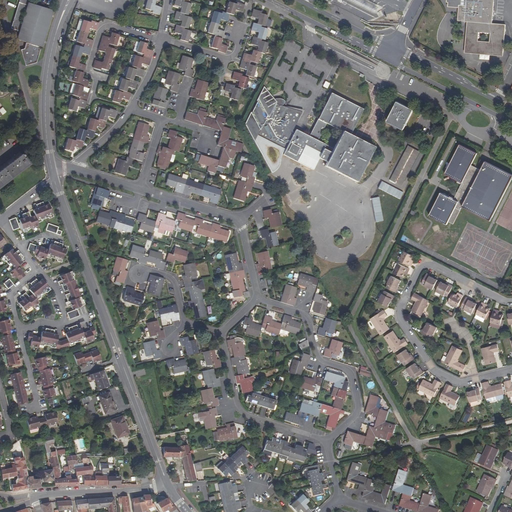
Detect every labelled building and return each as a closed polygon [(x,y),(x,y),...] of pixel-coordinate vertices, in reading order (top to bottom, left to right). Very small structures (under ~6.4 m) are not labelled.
[(38,47),(38,46),(42,47),(53,11),(28,3),(28,4),(27,3),(28,0),(19,0),(17,9),(11,29),(19,31),(19,30),(20,30),(17,40),(32,44),(32,46),(26,44),(24,49),(22,50),(21,50),(25,66),(37,63),(41,48),(38,47)] [(159,15),(162,8),(154,5),(156,0),(155,0),(147,0),(145,8),(152,11),(152,13),(159,15)] [(183,0),(175,0),(174,5),(181,7),(180,13),(184,14),(188,15),(191,4),(183,2),(184,0),(183,0)] [(384,9),(366,0),(353,0),(381,14),(384,9)] [(448,7),(459,8),(459,13),(458,21),(468,22),(465,53),(480,54),(490,55),(503,56),(504,44),(506,25),(492,24),(494,0),(447,0),(447,3),(449,3),(448,7)] [(236,4),(229,2),(226,13),(229,14),(233,15),(235,10),(242,12),(245,5),(237,2),(236,4)] [(251,17),(258,19),(257,24),(261,25),(269,28),(272,20),(267,18),(268,16),(260,13),(261,12),(253,9),(251,17)] [(226,13),(222,12),(221,13),(214,11),(210,22),(218,25),(220,19),(227,21),(229,15),(229,14),(226,13)] [(180,13),(176,12),(174,19),(181,21),(180,26),(184,27),(188,29),(191,18),(183,15),(184,14),(180,13)] [(80,31),(88,33),(89,28),(96,31),(99,23),(91,21),(90,23),(83,20),(80,31)] [(215,35),(214,37),(222,39),(224,32),(217,29),(218,25),(210,22),(207,32),(215,35)] [(267,29),(260,27),(261,25),(257,24),(253,23),(251,30),(258,32),(256,38),(261,39),(264,40),(267,29)] [(180,26),(176,25),(174,32),(181,35),(180,40),(187,42),(191,31),(183,29),(184,27),(180,26)] [(76,41),(76,43),(91,48),(93,41),(86,38),(88,33),(80,31),(76,30),(73,40),(76,41)] [(111,32),(110,38),(103,36),(100,43),(108,45),(109,43),(116,46),(119,35),(111,32)] [(222,39),(214,37),(211,47),(218,50),(218,52),(225,54),(228,46),(220,44),(222,39)] [(253,37),(252,40),(251,44),(258,46),(257,51),(260,53),(264,54),(267,43),(260,41),(261,39),(256,38),(253,37)] [(136,52),(144,54),(143,56),(151,59),(153,51),(146,49),(147,44),(139,41),(136,52)] [(89,55),(91,48),(76,43),(72,56),(80,58),(82,53),(89,55)] [(104,57),(112,60),(115,49),(108,47),(108,45),(100,43),(98,50),(105,52),(104,57)] [(242,60),(249,63),(250,61),(257,63),(260,53),(257,51),(253,50),(251,55),(244,53),(242,60)] [(76,69),(76,71),(84,73),(86,66),(79,63),(80,58),(72,56),(69,66),(76,69)] [(149,66),(151,59),(143,56),(143,58),(135,56),(132,66),(136,68),(140,69),(141,64),(149,66)] [(184,75),(191,78),(193,70),(189,69),(192,59),(183,56),(179,69),(185,71),(184,75)] [(101,68),(108,71),(112,60),(104,57),(102,63),(95,60),(93,68),(100,70),(101,68)] [(256,67),(249,64),(249,63),(242,60),(241,63),(239,68),(247,70),(245,75),(253,78),(256,67)] [(140,69),(136,68),(136,69),(128,67),(125,78),(130,79),(133,80),(134,75),(142,77),(144,70),(140,69)] [(84,73),(76,71),(74,77),(70,76),(69,80),(76,82),(75,84),(83,87),(87,88),(89,81),(82,78),(84,73)] [(171,86),(170,90),(171,91),(177,93),(179,85),(175,84),(178,74),(169,71),(165,84),(171,86)] [(239,83),(237,83),(236,86),(245,89),(249,78),(241,76),(241,74),(234,72),(233,75),(232,79),(238,81),(239,82),(239,83)] [(133,80),(130,79),(129,81),(122,79),(118,89),(123,91),(126,92),(128,87),(135,89),(137,82),(133,80)] [(189,96),(191,97),(202,100),(208,83),(199,80),(195,90),(191,89),(189,96)] [(233,88),(234,86),(226,83),(225,87),(224,91),(231,93),(230,98),(238,100),(241,90),(233,88)] [(79,97),(79,99),(87,101),(89,94),(82,92),(83,87),(75,84),(72,95),(79,97)] [(258,137),(285,151),(294,131),(292,130),(302,112),(281,118),(268,100),(263,85),(245,121),(255,142),(258,137)] [(155,101),(154,105),(165,108),(168,100),(164,99),(167,90),(158,87),(154,100),(155,101)] [(126,92),(123,91),(122,92),(115,90),(112,101),(119,103),(121,98),(129,101),(131,93),(126,92)] [(283,155),(312,170),(318,158),(326,162),(324,166),(356,182),(374,147),(359,140),(350,135),(349,135),(362,109),(331,93),(309,136),(295,129),(291,138),(282,155),(283,155)] [(86,105),(87,101),(79,99),(78,101),(71,98),(68,109),(74,111),(75,108),(76,108),(77,106),(79,107),(84,109),(86,105)] [(269,100),(268,100),(281,118),(282,118),(282,117),(283,116),(284,115),(284,114),(284,113),(285,112),(285,111),(285,110),(285,109),(285,108),(284,107),(284,106),(284,105),(283,104),(282,103),(282,102),(281,102),(280,101),(279,101),(279,100),(278,100),(277,100),(276,100),(276,99),(275,99),(274,99),(273,99),(272,99),(271,100),(270,100),(269,100)] [(390,115),(387,121),(392,124),(403,130),(413,110),(397,101),(390,115)] [(110,109),(109,110),(101,108),(98,119),(106,121),(108,116),(115,118),(117,111),(110,109)] [(184,120),(203,125),(205,117),(207,113),(199,110),(197,115),(187,112),(184,120)] [(225,119),(221,117),(222,116),(218,114),(216,121),(205,117),(203,125),(221,131),(223,127),(224,123),(225,119)] [(87,129),(95,131),(96,126),(104,128),(106,121),(98,119),(98,121),(90,118),(87,129)] [(149,125),(139,122),(134,140),(143,143),(147,144),(149,136),(146,135),(149,125)] [(227,140),(230,129),(223,127),(221,131),(221,133),(217,145),(223,147),(236,151),(241,152),(243,145),(227,140)] [(85,137),(92,139),(95,131),(87,129),(86,131),(79,128),(76,139),(84,142),(85,137)] [(167,137),(171,139),(168,149),(173,150),(177,152),(182,138),(176,136),(177,132),(170,130),(169,133),(167,137)] [(74,147),(81,149),(84,142),(76,139),(75,141),(68,138),(64,149),(72,152),(74,147)] [(144,154),(140,153),(143,143),(134,140),(130,153),(136,155),(134,159),(142,162),(144,154)] [(453,224),(462,206),(470,210),(490,221),(511,177),(511,174),(485,161),(480,170),(471,165),(477,153),(459,144),(445,174),(462,183),(457,192),(455,196),(454,199),(441,193),(434,205),(429,215),(447,224),(448,221),(453,224)] [(162,168),(163,166),(167,168),(169,161),(173,162),(175,156),(172,155),(173,150),(168,149),(159,146),(157,153),(158,154),(160,155),(160,156),(157,165),(158,165),(158,167),(162,168)] [(408,146),(399,163),(390,180),(401,187),(412,166),(420,152),(408,146)] [(223,147),(219,161),(217,166),(225,168),(228,157),(233,159),(236,151),(223,147)] [(0,187),(30,164),(20,152),(0,166),(0,187)] [(219,161),(200,155),(199,158),(198,162),(209,166),(207,171),(215,173),(217,166),(219,161)] [(128,165),(132,167),(134,159),(127,157),(125,161),(119,159),(115,172),(125,175),(128,165)] [(251,176),(252,172),(254,166),(245,163),(241,177),(246,178),(245,183),(252,185),(255,177),(251,176)] [(175,191),(182,193),(185,183),(186,180),(168,175),(166,184),(176,187),(175,191)] [(245,183),(239,181),(234,198),(243,201),(246,191),(250,192),(252,185),(245,183)] [(378,188),(400,199),(403,192),(381,181),(378,188)] [(190,182),(190,184),(185,183),(182,193),(190,196),(191,192),(201,195),(203,186),(190,182)] [(217,204),(221,191),(203,186),(201,195),(211,198),(209,202),(217,204)] [(98,210),(99,207),(100,207),(103,198),(107,199),(110,191),(96,187),(91,205),(92,205),(91,207),(98,210)] [(376,223),(383,221),(379,197),(371,198),(376,223)] [(33,210),(35,216),(38,223),(42,221),(42,220),(48,217),(49,218),(53,217),(49,204),(45,206),(43,202),(36,205),(37,208),(33,210)] [(278,212),(272,213),(271,209),(264,211),(265,219),(269,218),(271,228),(281,226),(278,212)] [(109,226),(113,227),(118,213),(110,211),(109,214),(99,211),(96,221),(109,225),(109,226)] [(39,226),(38,223),(35,216),(31,217),(29,212),(26,213),(31,228),(39,226)] [(178,212),(177,215),(176,219),(180,221),(178,227),(192,231),(193,225),(194,222),(184,219),(186,215),(178,212)] [(28,230),(31,228),(26,213),(22,214),(24,218),(19,220),(24,232),(28,231),(28,230)] [(125,215),(118,213),(113,227),(118,229),(118,228),(131,232),(134,222),(124,219),(125,215)] [(152,232),(155,223),(145,219),(146,215),(139,213),(137,219),(136,221),(141,222),(139,228),(152,232)] [(166,215),(158,213),(156,220),(158,220),(160,221),(159,225),(157,232),(163,233),(165,229),(172,231),(175,222),(165,219),(166,215)] [(16,218),(9,220),(13,231),(20,228),(16,218)] [(203,220),(196,218),(194,222),(193,225),(197,226),(196,232),(209,236),(212,227),(202,224),(203,220)] [(48,223),(46,230),(60,235),(61,231),(58,230),(58,227),(48,223)] [(220,225),(213,223),(212,227),(209,236),(226,242),(229,232),(219,229),(220,225)] [(260,231),(262,238),(266,237),(268,248),(278,245),(274,232),(268,233),(267,229),(265,229),(260,231)] [(50,244),(48,250),(46,257),(51,259),(51,258),(57,260),(57,261),(62,262),(66,249),(62,248),(63,244),(56,242),(55,246),(50,244)] [(45,260),(46,257),(48,250),(45,248),(45,250),(40,248),(40,247),(30,243),(28,250),(38,254),(37,257),(45,260)] [(147,260),(148,257),(144,256),(145,250),(132,246),(130,255),(139,258),(138,262),(146,264),(147,260)] [(168,253),(166,260),(174,263),(175,259),(185,262),(188,252),(175,248),(172,254),(168,253)] [(12,249),(1,258),(4,262),(5,261),(7,263),(9,266),(9,267),(12,271),(18,266),(22,262),(19,258),(22,256),(18,250),(15,253),(12,249)] [(163,270),(165,263),(161,261),(163,255),(150,251),(148,257),(147,260),(157,264),(156,267),(163,270)] [(257,272),(264,271),(271,269),(267,251),(257,253),(260,264),(256,264),(257,272)] [(399,260),(411,267),(413,263),(410,262),(411,260),(413,256),(403,251),(399,260)] [(235,253),(226,255),(230,273),(243,270),(242,262),(237,263),(235,253)] [(128,271),(123,270),(127,260),(118,257),(112,275),(117,276),(115,281),(123,284),(124,279),(125,279),(128,271)] [(190,278),(196,276),(193,263),(184,265),(186,275),(182,276),(184,284),(191,282),(190,278)] [(393,273),(402,278),(404,274),(405,271),(408,273),(410,269),(397,263),(393,273)] [(19,269),(20,268),(18,266),(12,271),(10,272),(15,279),(17,277),(19,280),(25,275),(23,273),(22,274),(19,269)] [(243,270),(230,273),(231,278),(234,291),(232,291),(232,293),(233,298),(242,296),(242,292),(244,291),(241,279),(245,278),(243,270)] [(75,276),(73,271),(60,276),(62,280),(58,282),(59,285),(61,284),(75,280),(73,276),(75,276)] [(433,290),(437,280),(433,278),(429,276),(430,275),(427,273),(422,283),(425,285),(425,286),(433,290)] [(150,274),(148,282),(152,283),(149,293),(158,296),(163,278),(150,274)] [(306,291),(314,293),(316,286),(317,280),(313,278),(300,274),(297,283),(307,287),(306,291)] [(386,288),(396,293),(398,290),(397,289),(398,286),(401,281),(391,276),(387,284),(388,284),(386,288)] [(9,279),(4,283),(8,289),(14,284),(9,279)] [(29,289),(33,294),(38,300),(41,297),(41,296),(43,294),(46,292),(47,293),(50,290),(42,279),(38,282),(36,279),(31,283),(33,287),(29,289)] [(61,284),(64,291),(68,290),(71,289),(72,292),(69,293),(65,295),(68,302),(81,297),(78,288),(75,280),(61,284)] [(192,301),(201,299),(200,290),(204,289),(202,280),(191,282),(184,284),(185,291),(190,291),(192,301)] [(444,295),(447,297),(453,286),(449,284),(449,286),(445,284),(441,281),(436,291),(444,295)] [(297,298),(293,297),(296,287),(286,284),(281,302),(294,306),(297,298)] [(141,305),(143,296),(134,293),(135,289),(127,286),(123,300),(141,305)] [(378,302),(388,307),(390,302),(392,299),(393,300),(395,296),(384,291),(383,294),(382,294),(378,302)] [(25,293),(23,295),(33,308),(39,302),(38,300),(33,294),(29,297),(25,293)] [(315,293),(313,301),(317,302),(314,312),(323,315),(327,302),(321,300),(322,296),(315,293)] [(428,300),(414,293),(411,299),(416,302),(411,311),(421,316),(429,300),(428,300)] [(457,308),(463,295),(460,294),(459,296),(456,295),(453,293),(448,303),(457,308)] [(22,300),(18,303),(27,314),(31,311),(30,310),(33,308),(23,295),(20,297),(22,300)] [(68,302),(66,302),(67,306),(71,305),(72,309),(85,304),(83,300),(82,300),(81,297),(68,302)] [(469,299),(469,298),(466,297),(461,307),(464,309),(472,313),(477,304),(472,301),(469,299)] [(192,301),(188,301),(190,309),(194,308),(196,318),(205,316),(201,299),(192,301)] [(486,307),(484,306),(485,303),(482,302),(474,317),(483,322),(487,316),(490,309),(486,307)] [(158,310),(161,320),(171,317),(172,321),(180,320),(176,305),(172,306),(172,307),(158,310)] [(67,313),(69,319),(80,316),(77,309),(67,313)] [(499,313),(497,313),(497,310),(494,309),(490,322),(500,325),(502,319),(503,315),(499,313)] [(381,335),(390,329),(384,320),(383,319),(384,318),(387,316),(384,310),(370,319),(381,335)] [(292,317),(284,315),(281,325),(280,328),(288,330),(298,333),(300,324),(290,321),(292,317)] [(266,329),(265,330),(278,334),(279,332),(280,328),(281,325),(271,322),(272,318),(265,316),(261,327),(261,328),(266,329)] [(251,324),(252,320),(245,318),(242,328),(246,329),(245,332),(259,336),(261,328),(261,327),(251,324)] [(326,333),(331,334),(336,321),(327,318),(323,328),(320,327),(317,335),(324,337),(326,333)] [(3,333),(3,336),(11,334),(10,331),(11,330),(9,319),(0,321),(0,329),(1,333),(3,333)] [(165,338),(163,330),(159,331),(157,321),(147,323),(150,337),(156,335),(157,339),(165,338)] [(425,327),(423,330),(422,330),(420,333),(431,338),(433,335),(437,327),(433,325),(427,322),(425,327)] [(65,333),(67,339),(70,346),(75,344),(74,344),(81,341),(81,342),(86,340),(83,333),(81,328),(77,329),(76,326),(68,328),(70,332),(65,333)] [(170,326),(163,327),(165,336),(172,335),(170,326)] [(86,333),(86,332),(83,333),(86,340),(87,343),(95,340),(93,335),(96,333),(94,327),(90,328),(91,330),(91,331),(86,333)] [(46,333),(42,332),(41,337),(39,345),(44,346),(44,345),(47,345),(55,347),(57,341),(58,335),(53,334),(54,330),(47,329),(46,333)] [(408,344),(404,338),(401,340),(400,341),(399,339),(393,331),(384,337),(394,353),(408,344)] [(33,334),(29,333),(28,340),(31,341),(30,346),(38,348),(39,345),(41,337),(37,337),(37,338),(32,337),(32,336),(33,334)] [(14,350),(11,334),(3,336),(2,337),(5,352),(7,351),(14,350)] [(188,355),(197,353),(194,340),(188,341),(187,337),(180,338),(182,346),(186,345),(188,355)] [(241,339),(238,337),(234,338),(234,339),(230,340),(227,340),(228,348),(232,347),(235,357),(244,356),(244,355),(241,342),(243,341),(243,340),(241,339)] [(70,346),(67,339),(61,342),(57,341),(55,347),(55,348),(62,350),(70,346)] [(153,355),(154,359),(161,358),(160,350),(155,350),(153,340),(144,343),(147,356),(153,355)] [(307,340),(298,345),(301,350),(308,346),(307,340)] [(329,349),(325,348),(324,351),(323,356),(330,358),(332,354),(337,356),(342,342),(332,340),(329,349)] [(494,352),(499,351),(497,344),(490,346),(482,348),(486,365),(496,362),(494,352)] [(458,362),(457,361),(458,360),(463,351),(453,345),(444,362),(459,370),(462,364),(458,362)] [(405,365),(415,359),(412,356),(411,357),(409,354),(406,349),(397,355),(402,363),(403,362),(405,365)] [(15,353),(14,350),(7,351),(8,355),(6,355),(9,366),(20,363),(17,353),(15,353)] [(93,362),(98,360),(99,361),(102,360),(98,350),(86,354),(89,361),(92,360),(93,362)] [(213,364),(214,369),(221,367),(219,359),(215,360),(213,350),(204,352),(207,365),(213,364)] [(77,365),(80,364),(80,363),(85,361),(85,362),(89,361),(86,354),(83,355),(82,352),(74,355),(77,365)] [(306,367),(310,355),(303,353),(300,362),(294,360),(290,373),(299,376),(302,366),(306,367)] [(245,360),(244,360),(244,356),(235,357),(231,358),(233,366),(237,365),(239,375),(242,374),(248,373),(245,360)] [(36,363),(37,362),(39,368),(40,371),(47,369),(46,366),(48,365),(46,357),(35,359),(36,363)] [(172,367),(173,373),(187,370),(185,360),(175,363),(174,358),(166,360),(168,368),(172,367)] [(414,379),(423,373),(421,370),(420,370),(418,368),(415,363),(406,369),(411,377),(412,376),(414,379)] [(49,369),(47,369),(40,371),(43,386),(51,385),(52,384),(49,369)] [(219,378),(215,379),(212,369),(203,371),(206,385),(207,385),(208,389),(211,388),(221,386),(219,378)] [(109,386),(104,371),(93,374),(95,380),(99,390),(109,386)] [(344,381),(345,377),(337,375),(326,371),(324,379),(334,383),(333,387),(345,391),(348,382),(344,381)] [(12,375),(15,390),(24,388),(20,373),(12,375)] [(243,393),(253,391),(251,382),(254,381),(253,377),(243,379),(242,374),(239,375),(235,376),(237,384),(241,383),(243,393)] [(317,393),(322,379),(314,376),(313,380),(303,377),(300,387),(304,389),(304,391),(308,392),(309,390),(317,393)] [(424,380),(422,382),(421,384),(418,383),(416,388),(434,397),(441,382),(435,379),(433,384),(424,380)] [(504,394),(502,384),(491,386),(489,387),(489,385),(488,382),(482,384),(486,399),(495,397),(504,394)] [(445,401),(452,387),(447,384),(440,398),(445,401)] [(52,388),(51,385),(43,386),(44,390),(46,395),(44,396),(45,399),(55,396),(53,388),(52,388)] [(333,387),(330,395),(336,397),(332,407),(340,410),(345,391),(333,387)] [(450,392),(453,387),(452,387),(445,401),(455,406),(460,396),(450,392)] [(24,388),(15,390),(19,405),(28,403),(24,388)] [(208,408),(211,407),(215,406),(219,405),(217,397),(213,398),(211,388),(208,389),(201,390),(204,404),(206,403),(208,408)] [(482,400),(479,388),(475,389),(476,391),(472,391),(467,393),(470,403),(478,401),(482,400)] [(108,393),(99,396),(105,414),(114,411),(108,393)] [(257,405),(260,396),(252,393),(251,396),(247,395),(246,401),(257,405)] [(379,397),(371,395),(367,407),(367,410),(366,413),(367,414),(378,417),(380,409),(382,406),(380,405),(381,400),(379,397)] [(265,407),(268,398),(260,396),(257,405),(265,407)] [(268,398),(265,407),(273,410),(276,401),(268,398)] [(309,405),(301,403),(299,411),(307,413),(318,417),(319,412),(322,404),(314,402),(312,407),(309,405)] [(332,407),(322,404),(319,412),(330,415),(326,426),(334,428),(339,413),(343,414),(344,411),(340,410),(332,407)] [(216,408),(211,409),(211,407),(208,408),(209,414),(203,415),(206,429),(216,427),(214,417),(217,416),(216,408)] [(378,417),(376,424),(375,428),(389,432),(393,434),(396,426),(385,422),(389,412),(380,409),(378,417)] [(303,426),(307,413),(299,411),(297,416),(287,412),(284,420),(303,426)] [(42,419),(44,426),(47,425),(47,426),(58,423),(55,412),(45,415),(46,418),(42,419)] [(27,419),(30,430),(40,427),(44,426),(42,419),(38,420),(37,417),(27,419)] [(123,417),(112,421),(118,438),(129,434),(123,417)] [(234,423),(226,424),(227,429),(217,431),(219,440),(232,437),(233,438),(237,437),(234,423)] [(375,428),(370,426),(367,437),(364,445),(372,447),(375,437),(386,440),(389,432),(375,428)] [(348,431),(347,434),(344,444),(346,444),(345,448),(352,450),(354,442),(364,445),(367,437),(359,434),(348,431)] [(47,438),(43,439),(44,444),(46,453),(50,453),(48,444),(54,443),(52,437),(47,438)] [(267,440),(263,453),(270,456),(272,452),(275,443),(276,439),(272,437),(271,441),(267,440)] [(280,454),(284,441),(280,440),(279,444),(275,443),(272,452),(280,454)] [(286,460),(290,447),(286,446),(287,442),(284,441),(280,454),(279,457),(286,460)] [(310,454),(311,452),(312,449),(315,450),(314,445),(309,443),(307,449),(306,451),(308,452),(307,453),(310,454)] [(186,481),(196,480),(189,451),(188,445),(179,446),(179,447),(162,447),(162,456),(163,457),(181,457),(186,481)] [(295,459),(299,446),(296,445),(295,449),(290,447),(286,460),(294,462),(295,459)] [(486,469),(491,469),(494,463),(492,462),(493,460),(498,450),(488,445),(483,455),(482,455),(478,463),(486,469)] [(236,452),(245,462),(248,460),(245,457),(248,453),(242,446),(236,452)] [(299,446),(295,459),(303,461),(306,453),(306,451),(307,449),(303,448),(303,447),(299,446)] [(59,466),(56,451),(50,453),(51,457),(49,457),(52,468),(59,466)] [(245,462),(236,452),(230,458),(236,465),(240,461),(243,465),(245,462)] [(508,465),(508,466),(511,468),(511,467),(511,454),(508,453),(503,463),(506,464),(508,465)] [(115,464),(115,456),(104,457),(103,457),(102,457),(101,460),(108,459),(108,465),(102,465),(102,473),(96,473),(95,476),(95,485),(108,485),(108,476),(109,476),(108,465),(115,464)] [(224,463),(233,473),(236,471),(233,468),(236,465),(230,458),(224,463)] [(14,460),(11,460),(12,468),(1,470),(2,478),(17,476),(14,460)] [(15,480),(16,484),(12,485),(12,491),(28,488),(26,481),(28,477),(25,460),(19,462),(20,463),(18,465),(21,479),(15,480)] [(352,482),(352,480),(357,481),(357,482),(358,482),(359,482),(359,484),(360,485),(366,487),(369,479),(358,476),(361,465),(353,462),(348,481),(352,482)] [(227,473),(230,476),(233,473),(224,463),(217,469),(224,476),(227,473)] [(61,478),(59,466),(52,468),(52,470),(54,479),(61,478)] [(89,467),(75,468),(76,476),(77,476),(89,474),(89,467)] [(323,476),(323,473),(320,473),(318,474),(317,469),(308,471),(308,472),(304,473),(306,480),(310,479),(323,476)] [(54,479),(52,470),(43,471),(45,482),(54,481),(54,479)] [(393,490),(396,492),(397,489),(401,490),(401,491),(404,492),(404,494),(411,496),(414,489),(403,485),(406,473),(399,471),(393,490)] [(487,496),(491,488),(494,482),(495,483),(497,480),(485,474),(477,491),(487,496)] [(32,476),(28,477),(26,481),(28,488),(41,487),(39,479),(33,479),(32,476)] [(84,485),(95,485),(95,476),(84,476),(84,485)] [(120,476),(109,476),(108,476),(108,485),(120,485),(120,476)] [(320,480),(324,479),(323,476),(310,479),(312,487),(321,485),(320,480)] [(64,478),(63,478),(61,478),(54,479),(54,481),(55,486),(67,486),(66,480),(66,478),(64,478)] [(390,490),(391,486),(385,484),(382,495),(373,492),(376,481),(369,479),(366,487),(365,492),(363,497),(366,498),(367,496),(371,497),(371,498),(373,499),(373,498),(374,498),(374,501),(385,504),(386,502),(390,490)] [(220,492),(236,489),(235,485),(231,486),(231,484),(231,482),(219,484),(220,492)] [(321,485),(312,487),(313,495),(323,493),(322,488),(326,487),(325,484),(321,485)] [(222,500),(234,498),(233,493),(237,492),(236,489),(220,492),(222,500)] [(438,511),(439,510),(428,506),(432,496),(424,493),(421,504),(418,511),(424,511),(425,511),(424,511),(438,511)] [(296,499),(306,510),(308,508),(305,504),(309,501),(302,494),(296,499)] [(418,511),(421,504),(410,501),(411,496),(404,494),(400,506),(403,507),(404,505),(407,506),(408,507),(411,508),(410,509),(418,511)] [(153,511),(158,511),(153,502),(151,502),(150,495),(143,495),(144,496),(146,506),(147,506),(150,506),(153,511)] [(130,511),(128,496),(118,497),(119,500),(122,500),(123,511),(130,511)] [(139,511),(140,511),(142,511),(147,510),(147,506),(146,506),(144,496),(131,498),(132,500),(133,504),(134,509),(133,511),(139,511)] [(102,498),(104,507),(107,507),(108,511),(106,511),(115,511),(114,497),(102,498)] [(87,499),(89,508),(89,509),(98,508),(104,507),(102,498),(87,499)] [(162,511),(168,509),(174,506),(168,498),(166,499),(166,498),(157,503),(162,511)] [(239,501),(235,502),(234,498),(222,500),(224,509),(240,505),(239,501)] [(472,498),(465,511),(477,511),(478,511),(480,506),(482,507),(483,503),(472,498)] [(86,511),(86,508),(89,508),(87,499),(76,500),(77,509),(78,509),(78,511),(86,511)] [(296,511),(300,509),(302,511),(303,511),(306,510),(296,499),(290,505),(296,511)] [(58,511),(72,510),(71,500),(57,501),(58,510),(58,511)] [(42,511),(43,511),(51,511),(50,502),(41,504),(42,511)]
